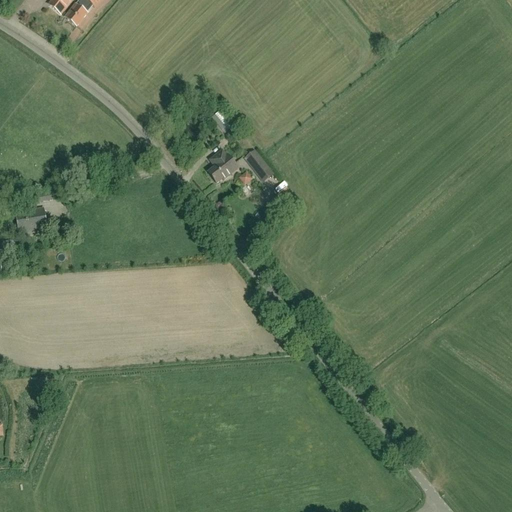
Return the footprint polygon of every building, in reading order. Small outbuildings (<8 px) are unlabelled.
[(60,16),(72,0),(52,0),(53,1),(49,7),(60,16)] [(102,0),(79,0),(75,5),(64,19),(76,29),(87,15),(81,10),(88,2),(94,8),(102,0)] [(224,134),(232,126),(218,111),(210,119),(224,134)] [(215,169),(208,175),(216,186),(222,182),(223,183),(238,172),(228,157),(227,158),(223,153),(211,163),(215,169)] [(255,153),(245,161),(257,176),(267,169),(255,153)] [(237,170),(245,164),(241,159),(233,164),(237,170)] [(245,173),(237,179),(243,187),(251,180),(245,173)] [(285,187),(275,196),(283,205),(293,197),(285,187)] [(13,200),(0,202),(0,212),(15,208),(13,200)] [(44,210),(15,214),(19,237),(47,233),(44,210)]
